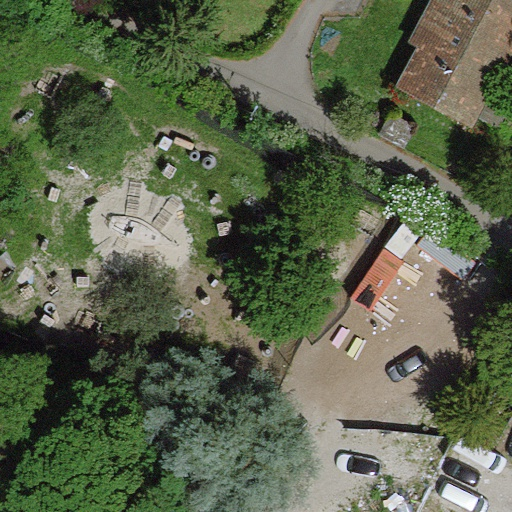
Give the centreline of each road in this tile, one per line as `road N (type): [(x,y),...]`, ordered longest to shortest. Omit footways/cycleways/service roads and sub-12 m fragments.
road 1 (residential): [(511,229),(261,98)]
road 2 (residential): [(261,98),(75,0)]
